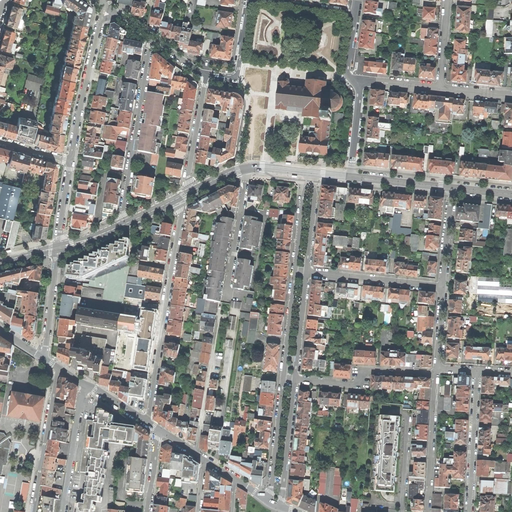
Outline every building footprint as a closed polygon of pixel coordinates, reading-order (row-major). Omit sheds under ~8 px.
[(47,0),(46,5),(59,8),(60,7),(51,4),(52,2),(47,0)] [(78,0),(61,0),(61,3),(63,4),(75,12),(75,13),(76,14),(76,17),(74,16),(73,24),(86,27),(88,19),(90,9),(88,7),(78,0)] [(146,5),(141,4),(135,2),(134,7),(132,15),(134,16),(136,15),(138,16),(140,16),(142,17),(144,16),(144,13),(145,13),(146,9),(145,9),(146,5)] [(377,15),(378,10),(379,3),(366,2),(365,7),(364,13),(369,14),(372,15),(372,14),(377,15)] [(166,4),(160,3),(159,8),(158,11),(160,12),(164,13),(166,4)] [(58,12),(59,8),(46,5),(44,12),(57,16),(58,12)] [(9,16),(19,19),(20,17),(19,17),(21,12),(22,9),(12,6),(10,11),(9,16)] [(435,9),(424,8),(424,9),(423,16),(423,19),(427,20),(426,22),(430,22),(430,20),(434,20),(436,19),(436,16),(435,15),(435,12),(435,9)] [(457,19),(470,20),(470,15),(471,9),(463,8),(458,8),(458,14),(457,19)] [(153,12),(150,25),(155,26),(161,27),(162,22),(163,17),(164,14),(160,13),(160,12),(158,11),(156,11),(155,12),(153,12)] [(67,14),(58,12),(57,16),(57,19),(65,22),(67,14)] [(218,18),(217,28),(225,29),(225,28),(225,27),(231,28),(232,21),(233,21),(234,20),(234,18),(234,17),(233,17),(233,15),(219,13),(218,18)] [(19,20),(19,19),(9,16),(8,20),(6,25),(16,28),(17,25),(18,20),(19,20)] [(470,25),(470,20),(457,19),(457,24),(456,30),(461,30),(461,32),(469,33),(470,25)] [(363,26),(362,32),(375,34),(375,27),(376,23),(363,21),(363,26)] [(173,24),(162,22),(161,27),(160,32),(164,32),(163,35),(164,37),(164,38),(167,38),(171,39),(173,26),(173,24)] [(84,37),(86,27),(73,24),(68,46),(81,49),(83,40),(84,37)] [(110,32),(109,39),(119,41),(120,35),(126,36),(127,32),(115,24),(113,25),(112,25),(110,32)] [(183,28),(173,26),(171,39),(176,40),(175,42),(177,42),(181,42),(181,38),(182,32),(183,28)] [(439,30),(428,29),(428,30),(427,40),(438,41),(438,36),(439,30)] [(2,40),(12,43),(13,41),(12,41),(14,36),(15,33),(5,30),(3,35),(2,40)] [(191,33),(182,32),(181,38),(181,42),(180,48),(182,49),(185,49),(189,50),(190,42),(191,33)] [(375,34),(362,32),(361,38),(359,48),(365,48),(365,49),(369,49),(374,50),(376,34),(375,34)] [(220,34),(213,33),(212,41),(211,45),(217,46),(217,42),(218,43),(220,34)] [(222,48),(214,47),(213,55),(212,59),(231,62),(232,57),(234,40),(223,38),(222,46),(222,48)] [(103,61),(113,63),(116,64),(116,62),(113,62),(115,55),(116,55),(117,54),(115,54),(118,43),(120,43),(121,42),(119,41),(109,39),(106,50),(103,61)] [(12,44),(12,43),(2,40),(1,45),(0,47),(0,49),(9,52),(10,49),(12,44)] [(424,55),(437,56),(437,48),(438,41),(427,40),(425,40),(424,55)] [(124,48),(123,52),(128,53),(128,54),(134,56),(134,54),(142,56),(144,44),(135,43),(125,41),(125,43),(124,48)] [(466,41),(456,41),(455,45),(455,50),(465,50),(466,41)] [(189,50),(189,54),(201,56),(201,51),(202,51),(203,52),(205,44),(201,43),(197,43),(190,42),(189,50)] [(78,59),(81,49),(68,46),(67,50),(66,50),(65,54),(66,54),(65,56),(64,56),(63,60),(64,61),(64,65),(76,68),(78,59)] [(465,50),(455,50),(455,52),(454,55),(453,56),(453,58),(454,59),(454,60),(459,61),(462,61),(465,61),(467,62),(468,51),(465,50)] [(0,65),(3,66),(6,67),(10,68),(11,67),(13,59),(0,54),(0,65)] [(405,59),(404,59),(405,54),(401,54),(394,54),(393,61),(392,65),(393,65),(392,70),(398,71),(404,71),(405,60),(405,59)] [(172,84),(173,81),(174,77),(175,69),(165,61),(158,55),(155,56),(151,80),(157,81),(161,82),(162,75),(159,75),(160,71),(167,77),(168,76),(170,78),(168,83),(172,84)] [(405,60),(404,71),(409,72),(415,72),(416,60),(406,59),(406,60),(405,60)] [(113,63),(103,61),(101,71),(101,72),(101,73),(108,75),(110,75),(113,63)] [(141,63),(130,62),(129,67),(128,68),(127,69),(126,74),(127,74),(127,79),(138,80),(139,76),(138,74),(138,72),(139,71),(140,67),(141,63)] [(376,63),(365,62),(365,66),(364,72),(375,73),(376,63)] [(383,64),(376,63),(375,73),(380,74),(386,74),(387,64),(383,64)] [(74,78),(76,68),(64,65),(63,64),(59,78),(61,79),(73,82),(73,80),(74,78)] [(425,67),(421,67),(419,78),(435,79),(435,74),(436,68),(431,68),(431,65),(428,65),(427,67),(425,67)] [(464,66),(454,65),(453,70),(452,71),(452,75),(453,76),(452,81),(459,82),(466,83),(467,72),(464,72),(464,66)] [(490,72),(476,71),(476,78),(476,81),(478,81),(477,84),(483,85),(489,85),(490,72)] [(504,74),(490,72),(489,85),(494,86),(500,87),(500,84),(502,84),(504,74)] [(26,80),(43,84),(45,77),(27,74),(26,80)] [(184,79),(180,78),(174,77),(173,81),(172,84),(171,90),(170,97),(175,98),(175,95),(173,95),(174,89),(180,90),(180,88),(186,90),(188,83),(188,81),(188,79),(184,79)] [(71,90),(73,82),(61,79),(57,92),(56,97),(69,100),(70,93),(71,90)] [(284,83),(280,82),(280,86),(279,89),(279,96),(278,103),(278,106),(277,110),(288,111),(304,112),(304,118),(305,118),(305,117),(314,118),(318,118),(318,120),(322,120),(332,121),(333,111),(335,111),(337,111),(339,110),(341,108),(342,106),(343,104),(344,102),(344,100),(343,97),(342,95),(340,93),(337,91),(335,91),(336,86),(326,85),(326,82),(326,81),(325,81),(325,82),(318,81),(318,80),(317,80),(317,81),(309,80),(309,79),(308,79),(307,85),(291,83),(289,80),(286,80),(284,83)] [(188,81),(188,83),(197,90),(198,85),(197,83),(196,82),(188,81)] [(106,91),(107,85),(106,85),(98,83),(97,88),(96,94),(104,96),(106,91)] [(171,90),(172,84),(168,83),(167,87),(167,89),(158,88),(157,91),(156,94),(165,96),(166,96),(170,97),(171,90)] [(197,90),(188,83),(186,90),(185,99),(195,101),(196,94),(197,90)] [(121,111),(122,112),(132,113),(135,98),(137,86),(125,84),(125,85),(123,84),(122,89),(126,89),(124,96),(123,96),(122,103),(120,102),(119,107),(122,108),(121,111)] [(384,99),(385,92),(372,90),(371,97),(370,105),(375,106),(379,107),(379,106),(383,107),(384,99)] [(107,98),(113,99),(115,92),(106,91),(104,96),(104,98),(107,98)] [(208,97),(207,104),(215,106),(216,105),(217,101),(222,102),(224,93),(210,91),(208,97)] [(395,93),(390,92),(389,105),(400,106),(400,103),(401,94),(395,93)] [(161,128),(164,106),(163,106),(165,96),(156,94),(151,93),(149,100),(147,100),(145,115),(147,115),(146,119),(145,125),(146,126),(145,131),(142,130),(139,151),(152,154),(159,155),(161,144),(163,134),(164,130),(160,129),(161,128)] [(228,108),(231,108),(234,95),(228,94),(224,93),(222,102),(221,107),(225,107),(228,108)] [(401,94),(400,103),(406,104),(408,104),(409,97),(407,96),(407,94),(404,94),(401,94)] [(235,95),(234,95),(231,108),(234,109),(233,114),(242,115),(243,110),(243,107),(244,105),(243,103),(243,101),(242,99),(241,98),(239,97),(237,96),(235,95)] [(415,95),(413,109),(429,111),(429,108),(431,97),(423,96),(415,95)] [(104,98),(94,96),(93,104),(93,105),(92,108),(102,110),(103,106),(106,107),(107,98),(104,98)] [(66,112),(69,100),(56,97),(55,97),(54,102),(52,112),(66,114),(66,113),(66,112)] [(429,108),(435,109),(436,103),(441,104),(441,98),(431,97),(429,108)] [(443,98),(441,98),(441,104),(440,110),(437,109),(436,122),(444,123),(445,114),(446,114),(448,99),(443,98)] [(185,99),(183,110),(193,112),(194,107),(195,101),(185,99)] [(460,100),(454,99),(453,114),(463,115),(463,113),(464,113),(465,101),(460,100)] [(484,117),(485,103),(480,102),(475,102),(473,116),(484,117)] [(485,103),(484,117),(487,117),(487,113),(497,114),(498,104),(491,103),(485,103)] [(108,122),(108,126),(115,127),(117,121),(113,121),(115,108),(111,108),(110,114),(108,122)] [(179,132),(189,134),(191,122),(193,112),(183,110),(179,132)] [(90,119),(90,123),(102,125),(104,125),(106,114),(104,113),(92,111),(91,115),(90,119)] [(204,122),(212,124),(213,119),(214,112),(206,111),(205,116),(204,122)] [(64,123),(66,114),(52,112),(49,131),(52,132),(62,134),(64,125),(64,124),(64,123)] [(132,113),(122,112),(121,118),(119,118),(119,122),(120,122),(119,128),(129,129),(130,130),(131,121),(132,113)] [(343,113),(336,112),(335,122),(342,123),(343,113)] [(227,132),(226,136),(238,138),(240,128),(242,115),(233,114),(233,117),(231,131),(227,130),(227,132)] [(451,124),(452,115),(446,114),(445,114),(444,123),(451,124)] [(36,121),(18,117),(16,126),(13,138),(22,141),(31,143),(34,132),(34,130),(35,123),(36,121)] [(380,129),(381,130),(381,124),(378,124),(379,119),(369,118),(368,123),(368,128),(380,129)] [(317,131),(316,139),(317,139),(330,140),(332,121),(322,120),(318,120),(317,126),(317,131)] [(491,128),(499,129),(500,122),(492,121),(491,128)] [(211,129),(211,128),(217,129),(218,125),(212,124),(204,122),(203,129),(201,137),(210,138),(211,132),(212,129),(211,129)] [(13,138),(16,126),(5,123),(2,135),(8,137),(13,138)] [(43,128),(35,123),(34,130),(41,132),(43,128)] [(95,145),(98,146),(99,142),(100,138),(96,137),(97,133),(101,134),(102,125),(90,123),(89,129),(89,130),(88,136),(86,144),(95,145)] [(217,130),(227,132),(227,130),(228,125),(218,123),(218,125),(217,129),(217,130)] [(116,134),(128,136),(129,132),(129,129),(119,128),(115,127),(108,126),(106,139),(107,140),(115,141),(116,134)] [(367,133),(367,138),(379,140),(380,129),(368,128),(367,133)] [(51,138),(37,134),(34,144),(45,147),(57,151),(60,149),(61,145),(62,134),(52,132),(51,138)] [(509,149),(511,149),(511,134),(505,133),(503,148),(509,149)] [(224,151),(223,152),(223,157),(221,164),(235,157),(236,147),(238,138),(226,136),(225,142),(229,142),(228,151),(224,150),(224,151)] [(188,139),(178,137),(176,149),(180,150),(180,151),(186,152),(187,145),(188,139)] [(210,138),(201,137),(200,143),(199,151),(208,152),(210,141),(210,138)] [(315,153),(317,139),(316,139),(312,138),(303,137),(301,152),(315,153)] [(330,140),(317,139),(315,153),(329,155),(330,140)] [(109,147),(116,148),(117,141),(115,141),(107,140),(107,143),(109,144),(109,147)] [(117,141),(116,148),(116,150),(126,152),(127,147),(128,143),(117,141)] [(94,155),(94,154),(95,152),(94,152),(95,145),(86,144),(85,154),(84,157),(93,158),(93,155),(94,155)] [(7,162),(11,151),(1,148),(0,147),(0,161),(0,162),(1,160),(7,162)] [(478,165),(488,166),(489,157),(490,150),(480,149),(478,162),(478,165)] [(25,168),(29,156),(18,153),(11,151),(7,162),(6,166),(12,168),(12,170),(18,171),(18,170),(24,171),(25,168)] [(207,155),(208,152),(199,151),(198,157),(197,163),(205,165),(207,155)] [(511,152),(508,152),(502,152),(501,158),(500,162),(506,163),(505,167),(511,167),(511,152)] [(377,167),(378,155),(370,154),(365,154),(364,160),(364,166),(377,167)] [(221,164),(223,157),(216,156),(213,155),(213,156),(211,166),(214,166),(216,165),(217,164),(219,165),(221,164)] [(390,156),(385,155),(378,155),(377,167),(382,168),(388,168),(390,156)] [(409,155),(409,158),(407,170),(415,171),(423,172),(424,160),(423,160),(413,159),(414,156),(409,155)] [(31,171),(34,172),(34,171),(36,172),(35,172),(38,173),(38,171),(41,172),(42,170),(45,160),(37,158),(29,156),(25,168),(32,170),(31,171)] [(114,156),(112,168),(123,170),(124,164),(125,158),(114,156)] [(409,158),(393,156),(391,166),(394,166),(393,169),(400,170),(407,170),(409,158)] [(90,168),(93,168),(94,165),(94,163),(95,159),(84,157),(83,166),(90,168)] [(55,164),(45,160),(42,170),(45,172),(42,189),(53,190),(55,180),(55,178),(56,176),(57,166),(55,164)] [(434,161),(430,161),(429,170),(431,170),(430,173),(435,173),(441,174),(442,162),(434,161)] [(445,162),(442,162),(441,174),(446,175),(452,175),(452,172),(454,172),(455,163),(452,163),(445,162)] [(168,163),(166,174),(168,175),(181,177),(182,172),(183,166),(168,163)] [(473,165),(462,163),(462,168),(461,168),(460,171),(461,172),(461,176),(466,177),(472,177),(473,165)] [(478,165),(473,165),(472,177),(480,178),(486,179),(488,166),(478,165)] [(499,168),(488,166),(486,179),(499,180),(511,182),(511,178),(511,167),(505,167),(502,170),(499,169),(499,168)] [(155,177),(135,174),(133,185),(131,195),(152,199),(155,179),(155,177)] [(121,181),(115,180),(109,179),(104,204),(105,204),(102,222),(113,216),(114,215),(115,214),(116,214),(118,198),(121,181)] [(79,185),(79,188),(88,190),(89,183),(80,181),(79,185)] [(20,188),(2,183),(0,193),(0,217),(1,218),(6,219),(12,221),(13,220),(20,188)] [(261,202),(263,186),(256,185),(256,186),(256,187),(250,186),(248,200),(255,201),(261,202)] [(336,197),(336,188),(323,186),(321,200),(321,202),(333,203),(334,200),(335,200),(336,197)] [(232,207),(237,208),(240,189),(235,188),(229,187),(219,193),(224,205),(231,202),(233,202),(232,207)] [(274,196),(274,200),(284,202),(289,202),(290,198),(290,195),(288,195),(289,189),(275,187),(274,188),(273,196),(274,196)] [(52,196),(53,190),(42,189),(41,188),(40,191),(38,190),(37,195),(39,196),(39,200),(51,202),(52,196)] [(343,195),(347,195),(347,189),(336,188),(336,197),(338,197),(339,194),(343,195)] [(361,191),(350,190),(350,196),(349,203),(360,204),(361,191)] [(367,191),(361,191),(360,204),(372,205),(373,199),(373,197),(372,197),(372,192),(367,191)] [(78,197),(86,198),(85,204),(96,205),(97,196),(91,195),(78,193),(77,197),(78,197)] [(208,198),(215,210),(225,205),(224,205),(219,193),(208,198)] [(387,207),(394,208),(396,194),(384,193),(384,196),(383,195),(382,195),(380,206),(387,207)] [(408,195),(396,194),(394,208),(411,210),(412,198),(411,197),(411,196),(408,195)] [(426,206),(427,198),(415,196),(414,207),(420,208),(422,208),(424,209),(424,206),(426,206)] [(85,206),(85,204),(86,198),(78,197),(77,200),(77,205),(85,206)] [(205,200),(199,203),(202,212),(212,214),(215,212),(215,210),(208,198),(205,200)] [(444,200),(431,198),(430,208),(429,207),(429,209),(428,211),(430,211),(429,215),(429,220),(441,221),(444,200)] [(37,212),(49,214),(50,208),(51,203),(51,202),(39,200),(37,212)] [(332,218),(333,203),(321,202),(319,217),(324,218),(326,218),(328,218),(332,218)] [(202,212),(199,203),(188,208),(188,209),(197,211),(202,212)] [(94,216),(96,205),(85,204),(85,206),(84,210),(83,214),(88,215),(94,216)] [(489,230),(492,205),(487,204),(485,207),(487,209),(485,211),(486,213),(484,215),(486,217),(484,219),(486,221),(483,224),(479,223),(478,228),(488,229),(489,230)] [(458,208),(456,220),(467,221),(479,223),(481,206),(472,205),(465,205),(464,208),(458,208)] [(507,219),(509,207),(503,206),(498,205),(497,216),(501,217),(501,220),(507,220),(507,219)] [(228,219),(234,220),(237,208),(232,207),(231,211),(230,211),(228,219)] [(195,227),(196,223),(197,217),(196,216),(197,211),(188,209),(186,221),(184,231),(193,233),(193,228),(195,227)] [(278,210),(270,209),(269,217),(278,218),(279,210),(278,210)] [(35,224),(47,226),(49,216),(49,215),(49,214),(37,212),(35,224)] [(392,229),(391,235),(393,235),(406,237),(411,237),(411,235),(412,230),(400,229),(401,214),(394,214),(393,218),(392,229)] [(86,227),(87,222),(88,217),(75,215),(74,217),(73,224),(86,227)] [(284,216),(283,226),(293,227),(294,217),(289,216),(284,216)] [(243,231),(240,250),(254,252),(258,249),(259,249),(263,223),(262,223),(260,219),(245,217),(243,231)] [(232,228),(233,229),(234,220),(228,219),(224,218),(223,224),(224,224),(229,225),(229,226),(230,226),(231,227),(232,228)] [(3,230),(9,232),(12,221),(6,219),(3,230)] [(13,220),(12,221),(9,232),(5,248),(13,246),(19,221),(13,220)] [(221,243),(224,224),(223,224),(217,223),(214,242),(221,243)] [(32,236),(40,237),(45,238),(47,226),(35,224),(34,230),(32,236)] [(163,224),(162,225),(162,228),(161,233),(161,235),(166,236),(171,237),(172,226),(168,225),(163,224)] [(221,243),(214,242),(213,248),(227,250),(228,248),(229,248),(230,244),(228,244),(229,239),(230,235),(230,232),(232,232),(233,229),(232,228),(231,227),(230,226),(229,226),(229,225),(224,224),(221,243)] [(325,224),(318,224),(317,234),(327,235),(330,236),(331,232),(332,232),(333,225),(325,224)] [(428,236),(440,238),(441,227),(435,226),(435,225),(430,224),(429,229),(427,228),(427,232),(429,233),(428,236)] [(278,240),(291,242),(291,241),(293,227),(283,226),(279,225),(277,240),(278,240)] [(504,250),(503,256),(510,257),(511,240),(511,229),(506,229),(506,231),(504,250)] [(473,232),(473,231),(466,230),(461,230),(460,241),(471,242),(472,242),(472,241),(473,232)] [(191,247),(192,242),(193,238),(198,239),(198,237),(199,234),(193,233),(184,231),(182,245),(191,247)] [(316,245),(327,246),(327,239),(327,235),(317,234),(316,245)] [(410,245),(409,251),(417,252),(418,235),(411,235),(411,237),(410,245)] [(348,246),(348,238),(347,237),(334,236),(333,246),(336,246),(337,244),(348,246)] [(438,249),(440,238),(428,236),(426,249),(435,250),(435,249),(435,248),(438,249)] [(170,240),(165,239),(160,238),(159,247),(158,249),(168,251),(170,242),(170,240)] [(119,261),(119,257),(124,258),(125,256),(127,256),(127,257),(127,256),(129,240),(127,239),(124,239),(124,241),(121,241),(121,243),(116,243),(117,243),(116,246),(114,245),(111,245),(111,246),(111,247),(108,247),(108,249),(103,249),(103,251),(99,251),(100,251),(99,254),(94,253),(94,254),(94,255),(91,255),(91,256),(91,258),(88,258),(86,257),(85,261),(80,260),(80,263),(76,262),(75,264),(72,264),(72,266),(68,266),(67,276),(81,277),(82,275),(86,276),(86,274),(88,274),(88,275),(89,275),(89,272),(94,272),(95,270),(97,270),(97,271),(98,268),(101,269),(102,266),(106,266),(106,267),(106,266),(107,265),(109,265),(110,262),(114,262),(114,263),(115,262),(115,260),(118,260),(118,261),(119,261)] [(277,253),(290,254),(290,253),(291,242),(278,240),(277,253)] [(200,244),(198,257),(205,258),(207,245),(200,244)] [(326,253),(327,246),(316,245),(316,250),(315,255),(325,256),(325,253),(326,253)] [(143,247),(142,252),(142,257),(141,261),(147,262),(148,260),(150,248),(143,247)] [(229,253),(227,252),(227,250),(213,248),(210,264),(211,264),(210,270),(211,271),(226,273),(226,269),(224,268),(225,263),(226,259),(227,259),(228,257),(229,253)] [(458,255),(458,261),(469,262),(471,262),(473,249),(462,248),(462,249),(462,250),(459,250),(459,251),(458,251),(458,252),(457,254),(458,255)] [(168,251),(158,249),(157,258),(156,257),(155,259),(156,260),(156,261),(161,261),(166,262),(168,251)] [(179,263),(178,265),(191,267),(192,264),(193,264),(193,262),(192,262),(193,256),(180,253),(179,263)] [(276,265),(289,267),(289,266),(290,254),(277,253),(276,265)] [(324,262),(325,256),(315,255),(314,266),(319,266),(323,267),(324,262)] [(350,270),(351,259),(342,258),(341,263),(341,264),(340,264),(339,268),(340,268),(340,269),(350,270)] [(351,259),(350,270),(360,271),(361,265),(361,259),(351,258),(351,259)] [(245,287),(250,288),(254,267),(249,266),(249,261),(238,260),(238,259),(236,269),(233,289),(244,290),(245,287)] [(377,261),(367,260),(366,265),(365,271),(376,272),(377,261)] [(387,262),(377,261),(376,272),(386,273),(386,268),(387,262)] [(469,269),(469,262),(458,261),(457,266),(456,270),(457,270),(457,271),(461,271),(462,271),(462,273),(468,274),(469,269)] [(396,273),(396,275),(407,276),(408,266),(408,262),(402,262),(402,264),(398,263),(398,264),(395,264),(394,273),(395,273),(396,273)] [(437,263),(429,262),(427,273),(430,273),(436,274),(437,263)] [(407,276),(417,277),(418,273),(418,268),(412,267),(412,265),(408,264),(408,266),(407,276)] [(41,282),(42,268),(41,267),(40,265),(32,267),(30,277),(30,281),(40,282),(41,282)] [(191,267),(178,265),(178,267),(176,278),(188,280),(190,272),(191,267)] [(289,267),(276,265),(274,278),(276,278),(287,279),(287,278),(289,267)] [(32,267),(27,268),(23,270),(21,279),(30,277),(32,267)] [(140,267),(138,277),(142,277),(148,278),(150,268),(140,267)] [(150,268),(148,278),(156,280),(163,281),(165,271),(150,268)] [(11,273),(9,281),(14,282),(16,272),(18,273),(18,271),(23,270),(11,273)] [(21,279),(23,270),(18,271),(18,273),(16,272),(14,282),(13,283),(20,284),(21,279)] [(223,287),(226,273),(211,271),(206,299),(218,301),(221,302),(223,287)] [(6,281),(9,281),(11,273),(7,272),(7,274),(0,275),(0,286),(2,287),(4,276),(7,277),(6,281)] [(142,286),(142,283),(138,282),(138,278),(128,276),(127,283),(142,286)] [(274,290),(286,291),(287,279),(276,278),(274,278),(272,277),(271,285),(275,285),(274,290)] [(474,285),(500,287),(500,278),(475,277),(474,285)] [(188,280),(176,278),(174,289),(174,291),(187,293),(188,280)] [(511,278),(500,278),(500,287),(511,287),(511,278)] [(311,292),(321,293),(322,284),(322,282),(317,281),(312,281),(311,292)] [(456,281),(455,294),(466,295),(466,291),(467,291),(467,284),(467,282),(461,281),(456,281)] [(142,286),(127,283),(125,297),(145,300),(145,299),(145,298),(147,287),(142,286)] [(341,294),(347,294),(348,285),(338,283),(337,288),(337,293),(341,294)] [(348,285),(347,294),(354,295),(357,295),(358,291),(358,286),(348,285)] [(499,295),(500,287),(474,285),(474,293),(499,295)] [(77,288),(73,288),(70,287),(66,286),(64,295),(76,297),(76,295),(77,288)] [(363,291),(363,296),(366,297),(366,299),(373,300),(373,297),(374,287),(364,286),(363,291)] [(147,287),(145,298),(149,298),(154,299),(160,300),(162,289),(147,287)] [(374,287),(373,297),(380,298),(383,298),(384,293),(384,288),(374,287)] [(511,295),(511,287),(500,287),(499,295),(511,295)] [(392,299),(399,300),(400,290),(390,289),(389,293),(389,299),(392,299)] [(280,301),(285,302),(286,291),(274,290),(273,290),(272,297),(275,298),(274,300),(280,301)] [(400,290),(399,300),(406,301),(409,301),(410,298),(410,291),(400,290)] [(187,293),(174,291),(172,304),(172,305),(184,307),(187,293)] [(39,294),(19,292),(18,296),(24,297),(22,314),(27,315),(37,318),(38,307),(38,306),(38,305),(39,294)] [(320,300),(321,293),(311,292),(310,303),(310,305),(320,306),(320,300)] [(434,305),(435,294),(420,292),(419,298),(419,304),(434,305)] [(499,303),(499,295),(474,293),(473,301),(499,303)] [(76,297),(64,295),(63,305),(61,316),(72,318),(74,304),(75,303),(80,304),(81,298),(76,297)] [(511,303),(511,295),(499,295),(499,303),(511,303)] [(196,312),(203,313),(205,299),(200,298),(198,298),(198,300),(196,312)] [(461,314),(462,301),(450,300),(449,313),(455,313),(461,314)] [(230,308),(241,309),(241,302),(231,301),(231,304),(230,308)] [(145,302),(143,310),(158,312),(159,307),(149,305),(148,305),(148,303),(145,302)] [(184,307),(172,305),(171,307),(169,320),(182,322),(184,307)] [(271,315),(283,316),(284,306),(279,305),(272,305),(271,315)] [(320,306),(310,305),(308,315),(314,316),(323,317),(324,311),(328,312),(329,307),(320,306)] [(8,307),(3,306),(1,316),(2,317),(5,319),(5,321),(12,325),(13,319),(14,312),(15,310),(8,308),(8,307)] [(419,307),(419,317),(426,317),(426,313),(427,307),(419,307)] [(158,312),(143,310),(142,320),(121,317),(119,330),(140,333),(134,369),(149,371),(158,312)] [(91,325),(105,328),(119,330),(121,317),(84,311),(82,324),(91,325)] [(27,315),(26,321),(28,322),(28,327),(25,327),(23,336),(31,340),(32,340),(34,339),(35,334),(36,320),(36,319),(36,318),(37,318),(27,315)] [(268,334),(281,336),(282,326),(283,316),(271,315),(270,315),(268,334)] [(228,322),(227,329),(234,330),(236,317),(229,316),(228,322)] [(257,318),(250,317),(250,320),(250,322),(248,331),(255,332),(256,332),(257,318)] [(423,327),(425,327),(426,317),(419,317),(419,328),(417,328),(417,332),(423,332),(423,327)] [(426,317),(425,327),(429,327),(433,327),(434,318),(426,317)] [(455,318),(449,318),(448,328),(460,328),(460,326),(462,326),(463,321),(460,321),(461,318),(455,318)] [(17,319),(13,319),(12,325),(11,328),(13,329),(23,336),(25,327),(26,321),(17,319)] [(77,321),(62,319),(60,328),(59,337),(67,338),(74,339),(75,335),(69,334),(70,325),(76,326),(77,323),(77,321)] [(182,322),(169,320),(168,332),(170,333),(170,334),(180,336),(182,329),(183,322),(182,322)] [(307,331),(317,332),(318,323),(318,322),(314,321),(308,320),(307,331)] [(215,324),(215,323),(207,322),(206,326),(205,330),(214,332),(215,324)] [(460,328),(448,328),(448,338),(454,338),(462,339),(462,331),(460,331),(460,328)] [(248,336),(247,342),(254,343),(255,332),(248,331),(248,336)] [(319,338),(320,332),(317,332),(307,331),(306,341),(310,341),(315,342),(315,345),(318,345),(323,346),(323,339),(323,338),(322,338),(319,338)] [(423,341),(422,343),(427,344),(432,344),(433,333),(423,332),(423,341)] [(184,334),(183,341),(191,342),(191,341),(192,335),(187,334),(184,334)] [(97,360),(103,360),(105,348),(107,339),(82,335),(80,349),(92,351),(92,356),(98,357),(97,360)] [(8,353),(9,354),(12,355),(14,346),(3,338),(2,338),(0,337),(0,336),(0,351),(4,353),(8,353)] [(193,351),(201,352),(203,343),(202,342),(195,341),(193,351)] [(203,343),(201,352),(210,354),(212,344),(203,343)] [(166,344),(164,354),(166,357),(178,359),(180,345),(171,344),(170,344),(170,345),(166,344)] [(278,371),(280,345),(274,345),(267,344),(265,363),(265,364),(264,370),(278,371)] [(449,359),(451,359),(452,358),(461,358),(461,353),(460,353),(460,351),(459,351),(459,345),(453,344),(448,344),(447,358),(448,358),(449,359)] [(477,359),(478,348),(465,347),(465,351),(464,351),(464,355),(466,355),(466,359),(472,359),(477,359)] [(59,348),(58,358),(63,361),(70,366),(71,357),(72,351),(66,350),(59,348)] [(102,367),(103,360),(97,360),(98,357),(92,356),(92,351),(80,349),(76,348),(73,348),(72,351),(71,357),(75,358),(79,359),(78,362),(79,362),(84,363),(84,365),(86,366),(89,366),(89,369),(95,370),(95,372),(101,373),(102,367)] [(103,360),(102,367),(108,368),(110,358),(109,358),(109,356),(110,356),(115,357),(116,350),(105,348),(103,360)] [(313,360),(315,360),(316,351),(316,349),(309,349),(305,348),(304,353),(304,359),(313,360)] [(491,349),(478,348),(477,359),(483,360),(489,360),(489,356),(492,356),(492,353),(491,352),(491,349)] [(505,361),(505,350),(497,349),(497,361),(501,361),(505,361)] [(210,354),(201,352),(201,355),(200,358),(200,363),(208,364),(209,361),(210,355),(210,354)] [(365,365),(365,352),(355,352),(354,364),(359,364),(365,365)] [(376,353),(365,352),(365,365),(375,365),(376,359),(376,353)] [(398,352),(398,355),(390,354),(391,352),(388,352),(388,353),(382,352),(381,365),(393,366),(405,367),(406,361),(406,354),(400,353),(400,352),(398,352)] [(421,368),(431,368),(432,356),(422,355),(422,359),(422,363),(421,368)] [(0,370),(9,372),(9,370),(10,366),(6,365),(5,366),(3,366),(5,358),(0,357),(0,370)] [(312,367),(313,360),(304,359),(303,369),(307,370),(312,370),(312,367)] [(350,379),(351,366),(335,365),(334,371),(334,373),(335,373),(334,377),(350,379)] [(162,370),(160,385),(165,386),(165,383),(167,383),(169,384),(169,382),(174,383),(175,380),(176,373),(165,368),(162,370)] [(0,379),(6,380),(7,380),(9,372),(0,371),(0,379)] [(133,373),(133,378),(148,380),(148,377),(149,374),(134,372),(133,373)] [(107,374),(101,373),(99,383),(99,385),(103,385),(110,386),(111,381),(112,375),(107,374)] [(243,391),(250,392),(252,376),(245,376),(243,391)] [(383,377),(372,376),(371,385),(371,389),(382,390),(382,389),(383,377)] [(464,376),(459,376),(459,380),(458,380),(458,383),(459,383),(458,386),(470,387),(470,377),(464,376)] [(206,378),(202,377),(202,378),(197,378),(197,381),(196,385),(203,386),(205,386),(206,378)] [(384,377),(383,377),(382,389),(392,390),(393,377),(384,377)] [(404,378),(393,377),(392,390),(404,390),(404,389),(405,378),(404,378)] [(62,379),(60,380),(58,389),(57,398),(63,399),(65,399),(65,397),(68,397),(68,396),(71,383),(63,378),(62,379)] [(131,389),(130,397),(138,398),(145,399),(148,380),(133,378),(132,383),(131,389)] [(414,379),(405,378),(404,389),(414,389),(414,388),(415,379),(414,379)] [(211,379),(209,389),(213,390),(218,390),(219,379),(218,379),(218,380),(215,380),(211,379)] [(416,379),(415,379),(414,388),(421,388),(430,389),(430,379),(416,379)] [(121,387),(122,383),(120,382),(118,382),(111,381),(110,386),(109,391),(114,392),(120,393),(121,387)] [(263,382),(263,386),(261,386),(261,389),(262,389),(262,393),(275,395),(276,383),(270,382),(263,382)] [(75,385),(71,383),(68,396),(71,396),(70,400),(68,399),(67,406),(66,407),(71,408),(71,406),(75,407),(79,388),(78,388),(75,385)] [(496,385),(482,384),(482,389),(482,393),(494,394),(494,387),(496,387),(496,385)] [(457,398),(469,398),(469,392),(470,387),(458,386),(457,398)] [(131,389),(127,388),(126,388),(124,387),(121,387),(120,393),(119,397),(124,400),(125,401),(129,403),(129,401),(130,397),(131,389)] [(430,389),(421,388),(420,396),(420,397),(419,397),(419,399),(429,400),(430,389)] [(195,390),(192,408),(201,410),(204,390),(196,389),(195,390)] [(299,402),(309,403),(309,399),(310,392),(305,392),(301,391),(300,391),(299,402)] [(319,405),(330,405),(331,393),(320,392),(320,398),(319,405)] [(14,393),(10,416),(24,419),(41,422),(45,399),(14,393)] [(274,405),(275,395),(262,393),(261,405),(273,407),(274,405)] [(331,393),(330,405),(340,406),(341,400),(341,394),(331,393)] [(156,407),(156,411),(163,413),(164,404),(171,405),(171,400),(172,396),(165,395),(165,397),(158,396),(156,407)] [(350,395),(349,395),(348,407),(348,409),(350,409),(359,410),(359,408),(360,396),(350,395)] [(361,396),(360,396),(359,408),(361,408),(361,410),(365,410),(366,408),(370,409),(370,402),(371,397),(361,396)] [(206,411),(214,412),(214,411),(216,399),(214,399),(215,397),(212,397),(208,397),(207,403),(206,411)] [(469,405),(469,398),(457,398),(456,411),(468,412),(469,405)] [(481,411),(492,412),(493,405),(493,401),(489,401),(489,400),(486,400),(486,401),(481,400),(481,406),(481,411)] [(429,402),(416,401),(416,405),(417,405),(417,410),(418,410),(429,411),(429,405),(429,402)] [(309,403),(299,402),(298,413),(298,414),(309,415),(309,413),(311,413),(312,403),(309,403)] [(56,404),(53,421),(55,421),(64,423),(65,414),(66,409),(66,407),(67,406),(56,404)] [(272,417),(273,407),(261,405),(260,416),(264,416),(266,416),(268,417),(268,416),(272,417)] [(201,410),(192,408),(191,417),(194,417),(196,418),(199,418),(201,410)] [(429,411),(418,410),(417,425),(418,425),(428,425),(428,418),(429,411)] [(105,440),(111,441),(134,444),(134,442),(135,439),(136,429),(113,426),(113,424),(114,417),(109,417),(109,415),(104,414),(104,413),(104,412),(98,411),(97,419),(97,422),(95,439),(90,438),(90,439),(91,439),(90,449),(104,451),(105,440)] [(169,413),(163,413),(156,411),(154,419),(155,420),(164,426),(167,428),(169,413)] [(481,416),(480,422),(484,422),(488,423),(488,422),(492,422),(492,412),(481,411),(481,416)] [(173,413),(172,412),(170,412),(169,413),(167,428),(172,431),(174,432),(176,433),(178,422),(178,419),(173,418),(172,417),(173,417),(173,413)] [(309,415),(298,414),(298,415),(297,426),(308,427),(309,427),(310,417),(309,417),(309,415)] [(205,423),(212,424),(213,418),(214,416),(206,415),(205,423)] [(398,427),(399,426),(400,417),(393,417),(385,416),(382,416),(376,491),(394,492),(395,483),(394,482),(395,482),(395,480),(395,478),(395,477),(396,476),(397,459),(396,458),(397,457),(397,455),(397,453),(396,452),(397,451),(399,433),(398,433),(399,432),(399,430),(399,428),(398,427)] [(95,439),(97,422),(95,421),(87,420),(84,448),(90,449),(91,439),(90,439),(90,438),(95,439)] [(272,422),(255,420),(254,424),(259,424),(258,431),(261,432),(271,433),(271,432),(272,422)] [(456,425),(456,433),(467,433),(468,427),(468,421),(457,420),(456,425)] [(54,428),(64,430),(65,423),(64,423),(55,421),(54,428)] [(190,426),(189,428),(198,429),(198,427),(199,423),(195,422),(193,422),(190,421),(190,426)] [(232,444),(232,446),(236,446),(238,432),(246,433),(247,421),(244,421),(244,422),(236,421),(235,423),(235,425),(232,444)] [(188,424),(178,422),(176,433),(185,439),(187,441),(187,440),(189,428),(190,426),(188,425),(188,424)] [(202,435),(210,437),(212,425),(204,424),(202,435)] [(136,429),(135,439),(139,440),(149,441),(149,437),(148,434),(147,432),(147,431),(137,425),(136,427),(136,429)] [(428,425),(418,425),(418,431),(416,431),(416,435),(417,435),(417,440),(421,441),(427,441),(428,433),(428,425)] [(446,432),(456,433),(456,425),(454,425),(454,429),(451,429),(451,428),(443,428),(443,432),(446,432)] [(218,450),(220,450),(221,442),(222,439),(223,429),(223,428),(221,428),(212,426),(209,448),(213,449),(215,450),(218,450)] [(308,427),(297,426),(296,427),(295,438),(307,440),(308,427)] [(69,430),(64,430),(54,428),(52,428),(51,433),(50,441),(60,442),(67,443),(67,441),(69,430)] [(198,429),(189,428),(187,440),(196,442),(198,429)] [(480,436),(479,443),(490,444),(491,429),(482,429),(482,431),(480,431),(480,436)] [(0,475),(2,475),(4,465),(7,466),(10,449),(11,443),(9,440),(12,438),(10,435),(7,437),(4,434),(0,432),(0,475)] [(269,449),(271,433),(261,432),(261,440),(256,439),(255,448),(255,450),(259,451),(260,448),(264,448),(269,449)] [(467,433),(456,433),(456,437),(456,440),(455,444),(459,444),(462,445),(462,444),(467,444),(467,439),(467,433)] [(210,437),(202,435),(201,438),(200,448),(203,451),(207,453),(210,437)] [(504,439),(504,435),(498,435),(498,439),(497,439),(496,444),(507,445),(507,439),(504,439)] [(306,446),(307,440),(295,438),(294,450),(294,451),(305,452),(306,446)] [(48,448),(46,457),(56,458),(57,458),(58,453),(59,453),(60,450),(60,448),(59,447),(60,442),(50,441),(49,440),(48,448)] [(149,441),(139,440),(139,442),(137,458),(147,459),(149,447),(149,441)] [(225,456),(231,457),(231,454),(232,446),(232,444),(231,443),(231,442),(229,442),(229,443),(221,442),(220,450),(219,455),(225,456)] [(479,454),(491,455),(491,448),(490,448),(490,444),(479,443),(479,448),(479,454)] [(165,463),(172,464),(173,454),(174,448),(169,445),(166,446),(162,448),(161,454),(160,462),(165,463)] [(253,461),(255,450),(255,448),(247,446),(244,446),(242,459),(240,473),(245,476),(251,479),(252,470),(253,461)] [(86,488),(102,490),(103,484),(102,484),(103,478),(104,475),(105,469),(106,457),(107,451),(104,451),(90,449),(84,448),(82,460),(80,472),(91,473),(91,477),(88,477),(87,482),(86,488)] [(423,448),(417,448),(413,448),(413,456),(418,457),(421,457),(426,457),(427,448),(423,448)] [(253,461),(261,462),(261,460),(262,452),(262,451),(259,451),(255,450),(253,461)] [(304,465),(304,461),(305,457),(305,452),(294,451),(292,463),(304,465)] [(455,460),(454,465),(465,466),(466,460),(466,453),(455,452),(455,460)] [(172,464),(171,469),(176,470),(179,471),(180,471),(183,472),(185,456),(183,455),(182,455),(173,454),(172,464)] [(183,472),(182,480),(182,484),(189,484),(190,483),(198,484),(199,474),(200,465),(192,460),(185,456),(183,472)] [(56,458),(46,457),(45,462),(44,469),(54,471),(55,471),(56,471),(56,469),(57,463),(56,463),(56,458)] [(234,469),(240,473),(242,459),(231,457),(230,463),(229,466),(234,469)] [(127,491),(144,493),(145,479),(146,475),(144,475),(144,471),(146,472),(147,459),(137,458),(130,458),(127,491)] [(253,461),(252,470),(263,471),(262,479),(264,478),(266,476),(267,463),(266,462),(261,462),(253,461)] [(488,476),(488,468),(495,468),(495,473),(496,473),(496,478),(511,479),(511,462),(508,462),(478,461),(478,467),(478,476),(488,476)] [(304,465),(292,463),(291,474),(291,475),(304,477),(306,465),(304,465)] [(415,478),(425,478),(425,471),(426,463),(415,463),(414,473),(409,473),(409,477),(415,478)] [(435,487),(450,488),(450,485),(450,479),(448,479),(448,474),(454,474),(453,478),(465,479),(465,472),(465,466),(454,465),(444,465),(441,464),(440,479),(436,478),(435,487)] [(321,466),(318,493),(324,494),(327,467),(321,466)] [(343,469),(336,468),(333,495),(340,496),(343,469)] [(54,471),(44,469),(43,476),(41,486),(43,486),(52,487),(53,482),(55,482),(55,480),(55,478),(54,478),(55,471),(54,471)] [(170,475),(171,470),(164,470),(163,478),(170,479),(170,476),(170,475)] [(263,471),(252,470),(251,479),(256,482),(262,486),(262,479),(263,471)] [(205,491),(215,492),(215,486),(221,486),(222,478),(215,474),(210,471),(208,472),(207,473),(205,488),(205,491)] [(161,489),(160,497),(167,498),(168,496),(168,490),(169,484),(170,479),(163,478),(158,477),(157,486),(162,487),(161,489)] [(219,511),(230,511),(232,484),(227,481),(222,478),(221,486),(221,492),(220,498),(220,500),(219,509),(219,511)] [(300,481),(300,482),(304,482),(303,490),(309,490),(310,480),(300,479),(300,481)] [(511,495),(511,484),(511,480),(494,479),(494,482),(481,481),(480,494),(501,495),(510,495),(511,495)] [(175,485),(174,487),(182,488),(182,484),(182,480),(175,480),(175,485)] [(288,502),(299,507),(304,496),(300,494),(301,490),(303,490),(304,482),(300,482),(291,481),(290,489),(288,502)] [(415,484),(415,485),(419,485),(419,489),(424,489),(425,483),(425,481),(415,481),(415,484)] [(20,503),(26,504),(30,483),(23,482),(20,503)] [(52,487),(43,486),(42,494),(41,496),(43,497),(45,497),(51,498),(54,498),(54,497),(54,496),(51,495),(52,491),(52,488),(52,487)] [(101,497),(102,490),(86,488),(85,495),(86,495),(85,500),(86,500),(94,501),(100,502),(101,497)] [(237,499),(242,499),(242,501),(241,509),(246,509),(248,494),(243,491),(238,488),(237,499)] [(414,500),(424,501),(424,496),(419,496),(419,493),(419,492),(409,491),(409,498),(414,499),(414,500)] [(442,495),(433,494),(432,509),(439,509),(441,509),(442,495)] [(445,509),(458,510),(458,506),(459,506),(459,502),(460,500),(459,500),(459,495),(446,495),(445,509)] [(304,496),(299,507),(310,511),(316,511),(317,501),(304,496)] [(45,497),(43,497),(41,506),(40,506),(40,509),(39,511),(53,511),(56,499),(54,498),(51,498),(45,497)] [(157,506),(166,507),(167,498),(160,497),(159,497),(158,497),(158,499),(157,506)] [(481,507),(481,511),(482,511),(494,511),(495,498),(492,498),(492,497),(487,497),(487,498),(481,498),(481,503),(480,502),(479,504),(479,507),(481,507)] [(204,507),(219,509),(220,500),(213,499),(205,499),(204,507)] [(423,511),(424,501),(414,500),(414,504),(412,504),(412,511),(414,511),(422,511),(423,511)] [(85,504),(79,503),(78,509),(77,511),(93,511),(94,511),(93,510),(94,505),(93,505),(85,504)]
